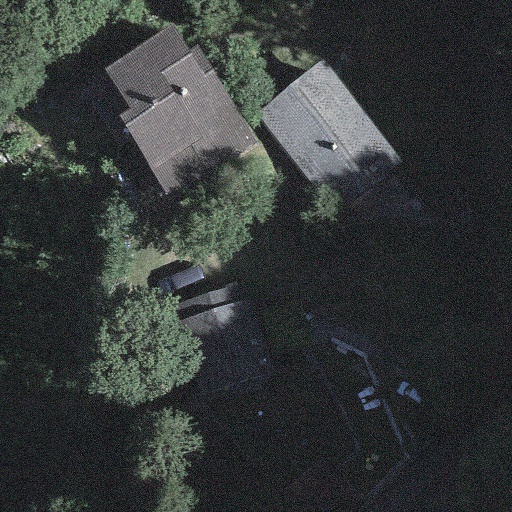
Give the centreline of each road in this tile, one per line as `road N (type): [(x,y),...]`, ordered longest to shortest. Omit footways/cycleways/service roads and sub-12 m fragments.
road 1 (track): [(367,511),(511,356)]
road 2 (track): [(511,399),(489,446),(431,511)]
